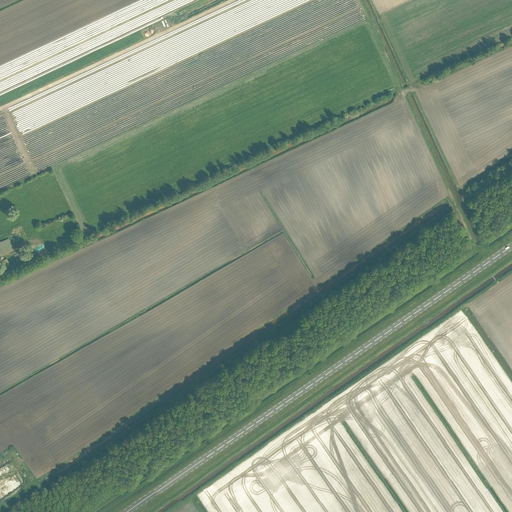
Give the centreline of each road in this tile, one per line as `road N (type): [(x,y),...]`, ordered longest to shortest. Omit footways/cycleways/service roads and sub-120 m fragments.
road 1 (primary): [(127,511),(511,245)]
road 2 (track): [(0,109),(233,0)]
